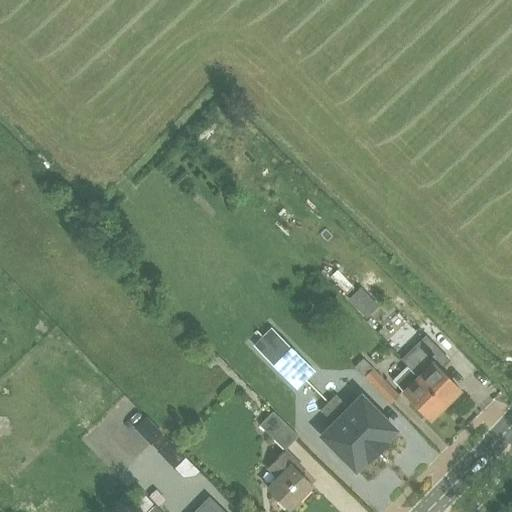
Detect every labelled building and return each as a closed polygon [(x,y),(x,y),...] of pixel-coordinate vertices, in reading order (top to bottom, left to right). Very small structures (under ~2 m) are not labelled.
[(279,337),(271,345),(291,365),(299,357),(279,337)] [(417,377),(418,376),(446,405),(461,391),(439,369),(448,360),(427,339),(403,362),(408,368),(417,377)] [(271,345),(262,354),(282,374),(291,365),(271,345)] [(389,404),(398,396),(362,359),(354,367),(389,404)] [(446,405),(418,376),(417,377),(408,368),(394,381),(403,391),(402,391),(430,420),(446,405)] [(335,395),(328,403),(377,452),(386,442),(385,441),(395,430),(362,397),(350,409),(335,395)] [(328,403),(320,411),(334,425),(322,437),(355,470),(366,459),(368,461),(377,452),(328,403)] [(194,466),(169,440),(138,409),(124,423),(180,481),(194,466)] [(297,437),(273,412),(259,426),(284,451),(297,437)] [(304,470),(285,451),(267,468),(277,478),(267,488),(288,510),(312,486),(299,474),(304,470)] [(131,511),(138,511),(149,503),(122,470),(111,479),(118,488),(125,483),(134,493),(123,502),(131,511)]
